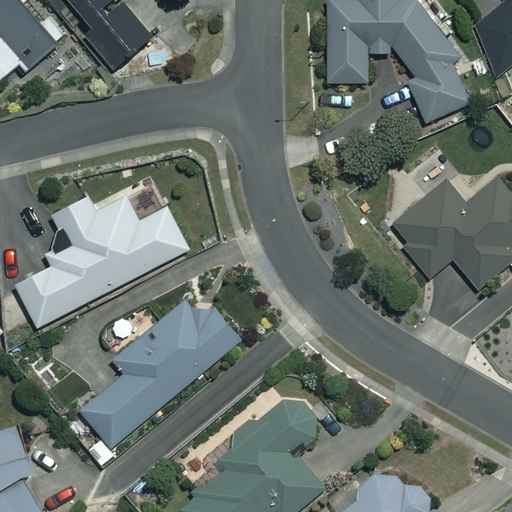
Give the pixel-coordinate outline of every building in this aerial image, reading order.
[(28,67),(66,36),(35,0),(0,0),(0,78),(22,60),(28,67)] [(154,39),(122,0),(70,0),(91,25),(84,31),(114,70),(154,39)] [(449,63),(454,60),(422,0),(327,0),(329,81),(368,80),(367,50),(396,46),(414,78),(406,83),(428,121),(469,98),(449,63)] [(504,73),(511,67),(511,0),(507,0),(509,2),(481,23),(480,42),(504,73)] [(511,193),(511,195),(497,178),(466,205),(445,181),(388,230),(430,278),(452,259),(478,290),(511,260),(511,252),(508,248),(511,244),(511,193)] [(142,214),(130,190),(94,209),(86,193),(53,209),(71,243),(47,255),(51,263),(14,282),(37,326),(188,248),(165,202),(142,214)] [(85,446),(101,466),(116,454),(109,445),(241,337),(206,302),(194,312),(183,301),(114,359),(125,372),(81,408),(100,433),(85,446)] [(317,424),(290,392),(215,456),(224,467),(177,508),(180,511),(290,511),(322,485),(290,448),(317,424)] [(42,461),(19,427),(5,436),(0,428),(0,511),(45,511),(21,474),(42,461)] [(424,511),(391,465),(326,511),(424,511)]
